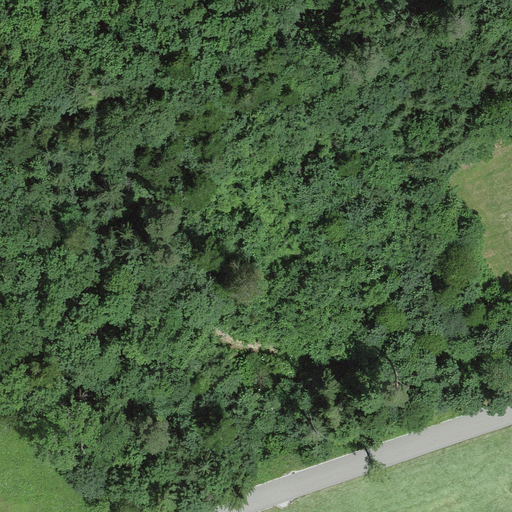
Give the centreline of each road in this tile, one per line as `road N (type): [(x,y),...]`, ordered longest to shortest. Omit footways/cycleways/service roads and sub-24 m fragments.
road 1 (track): [(0,202),(213,329),(401,376),(511,385)]
road 2 (tertiary): [(217,511),(511,417)]
